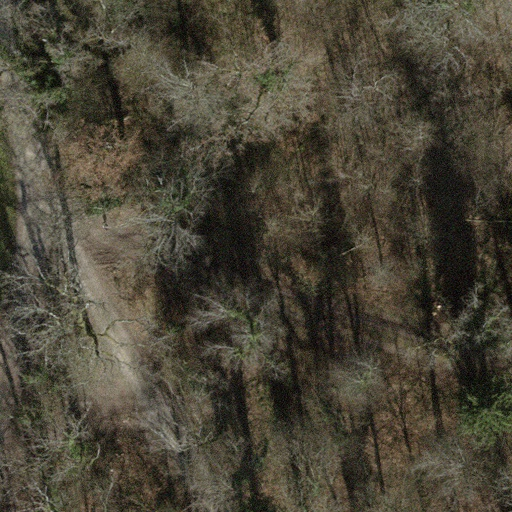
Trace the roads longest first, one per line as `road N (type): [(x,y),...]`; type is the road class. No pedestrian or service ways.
road 1 (track): [(45,202),(165,262),(511,377)]
road 2 (track): [(221,511),(45,202)]
road 3 (track): [(0,433),(45,202)]
road 4 (track): [(45,202),(1,0)]
road 5 (track): [(315,312),(214,407),(166,422)]
road 6 (track): [(0,444),(87,412),(166,422)]
